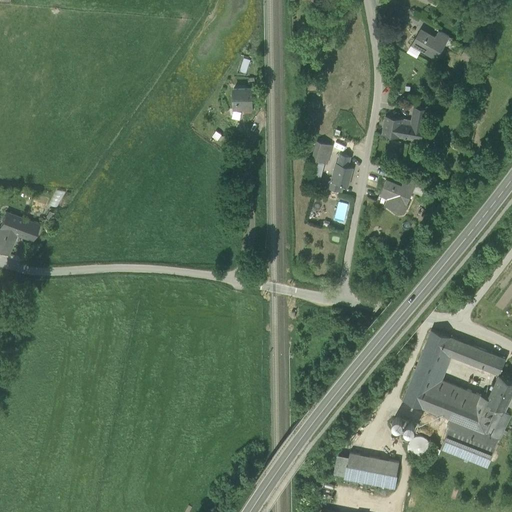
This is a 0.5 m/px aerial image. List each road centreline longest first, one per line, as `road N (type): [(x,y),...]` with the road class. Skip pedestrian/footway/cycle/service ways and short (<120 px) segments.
road 1 (primary): [(247,511),(319,409),(511,176)]
road 2 (residential): [(339,301),(376,92),(365,0)]
road 3 (residential): [(0,260),(38,273),(163,270),(243,282)]
road 4 (residential): [(243,282),(255,226),(251,139)]
road 5 (unclassified): [(339,301),(458,323)]
